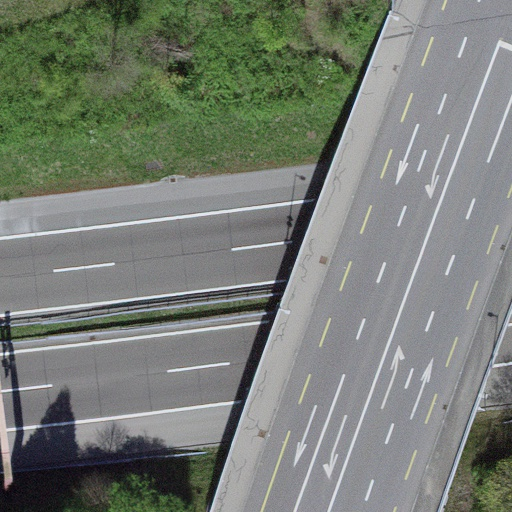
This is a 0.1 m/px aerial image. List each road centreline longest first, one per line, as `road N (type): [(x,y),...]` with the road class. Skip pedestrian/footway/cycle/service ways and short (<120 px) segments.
road 1 (secondary): [(328,511),(511,2)]
road 2 (motorway): [(0,391),(511,324)]
road 3 (motorway): [(511,211),(0,277)]
